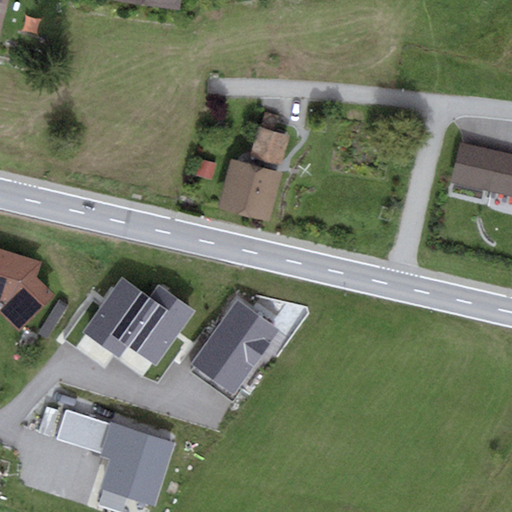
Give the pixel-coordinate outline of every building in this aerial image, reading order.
[(115,0),(178,10),(180,0),(115,0)] [(264,111),(249,156),(281,166),(291,137),(274,132),(279,116),(264,111)] [(201,159),(197,175),(211,179),(215,163),(201,159)] [(232,160),(219,207),(268,221),(281,174),(232,160)] [(38,260),(0,248),(0,297),(9,300),(0,311),(0,313),(21,332),(56,291),(34,272),(38,260)] [(112,291),(83,347),(120,366),(128,351),(157,366),(187,309),(154,293),(146,308),(112,291)] [(231,305),(196,364),(234,387),(269,327),(231,305)] [(46,407),(38,433),(50,437),(58,411),(46,407)] [(175,442),(111,422),(110,425),(67,412),(60,438),(103,451),(102,456),(109,458),(100,490),(155,507),(175,442)]
